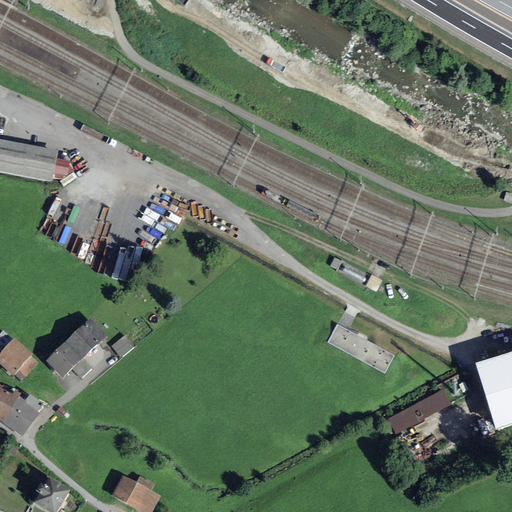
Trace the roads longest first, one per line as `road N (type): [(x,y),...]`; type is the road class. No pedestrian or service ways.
road 1 (track): [(465,346),(372,317),(227,209),(30,112)]
road 2 (residential): [(112,511),(0,430)]
